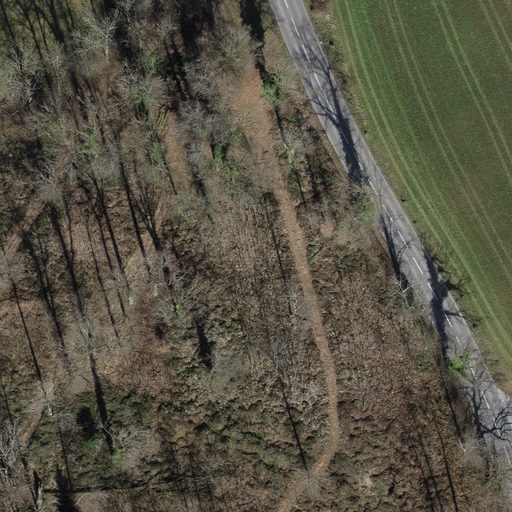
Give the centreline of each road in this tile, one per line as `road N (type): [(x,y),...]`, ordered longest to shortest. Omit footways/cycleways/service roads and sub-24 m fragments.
road 1 (track): [(231,58),(293,226),(331,408),(329,453),(287,511)]
road 2 (tertiary): [(497,426),(325,98),(285,0)]
road 3 (track): [(231,58),(162,48),(118,78),(91,107),(43,198)]
